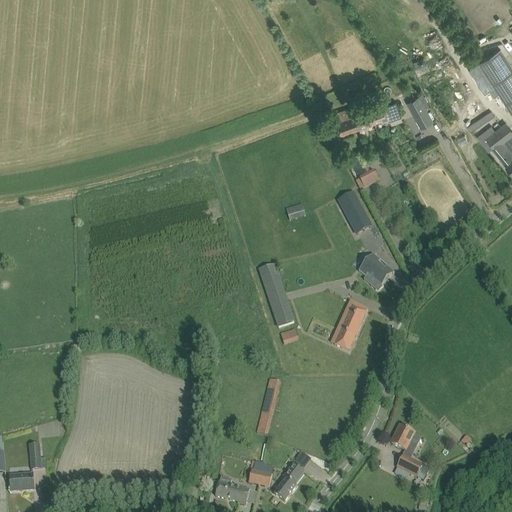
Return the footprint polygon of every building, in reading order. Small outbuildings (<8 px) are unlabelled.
[(470,36),(475,43),(481,39),(476,32),(470,36)] [(484,95),(495,88),(511,113),(511,67),(501,50),(469,71),(484,95)] [(440,78),(443,84),(451,81),(448,74),(440,78)] [(419,96),(407,103),(414,116),(427,110),(419,96)] [(384,104),(370,109),(375,123),(383,120),(385,123),(402,117),(396,102),(385,106),(384,104)] [(370,109),(335,122),(340,136),(375,123),(370,109)] [(494,148),(502,143),(511,134),(511,130),(506,123),(487,138),(494,148)] [(511,155),(507,149),(502,143),(494,148),(508,164),(506,166),(511,173),(511,155)] [(360,154),(350,159),(355,169),(365,164),(360,154)] [(357,192),(343,200),(362,236),(376,228),(357,192)] [(289,222),(306,216),(302,204),(285,210),(289,222)] [(374,255),(359,272),(366,279),(368,276),(382,288),(389,280),(390,280),(389,279),(395,273),(387,267),(385,270),(383,268),(383,267),(380,265),(379,265),(378,264),(381,261),(374,255)] [(278,329),(295,323),(276,265),(259,271),(278,329)] [(335,346),(349,352),(368,311),(351,303),(338,330),(341,332),(335,346)] [(296,330),(281,335),(284,345),(299,341),(296,330)] [(267,436),(280,383),(270,380),(257,433),(267,436)] [(400,427),(392,444),(406,452),(409,445),(417,449),(422,439),(415,435),(415,434),(400,427)] [(467,446),(472,439),(466,435),(461,442),(467,446)] [(29,446),(31,471),(41,470),(39,445),(29,446)] [(302,454),(295,463),(304,469),(310,460),(302,454)] [(404,456),(397,469),(421,481),(427,468),(423,466),(411,460),(404,456)] [(259,486),(264,465),(256,463),(254,471),(252,471),(249,483),(259,486)] [(295,486),(304,474),(293,465),(284,477),(286,479),(274,495),(285,503),(297,487),(295,486)] [(264,467),(259,486),(269,488),(274,469),(264,467)] [(33,475),(10,477),(11,492),(34,491),(33,475)] [(190,483),(203,485),(204,477),(191,476),(190,483)] [(246,507),(250,491),(219,483),(216,497),(238,503),(238,505),(246,507)]
